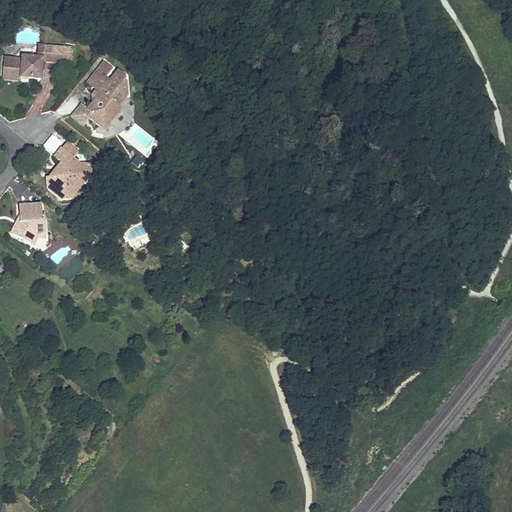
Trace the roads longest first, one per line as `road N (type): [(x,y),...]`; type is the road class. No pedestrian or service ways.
road 1 (track): [(306,511),(305,476),(275,362),(320,368),(362,401),(383,395),(420,364),(437,293),(483,287)]
road 2 (track): [(443,0),(487,82),(511,196)]
